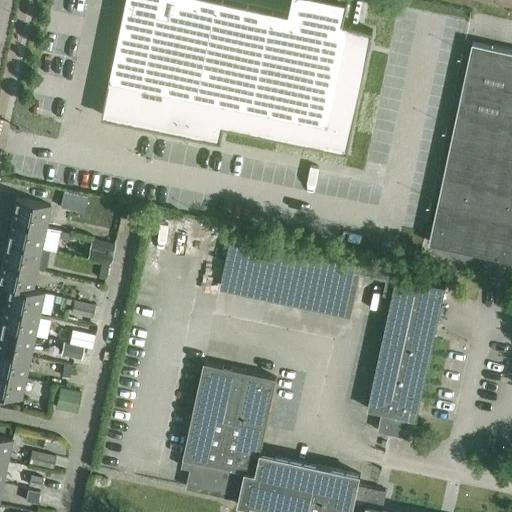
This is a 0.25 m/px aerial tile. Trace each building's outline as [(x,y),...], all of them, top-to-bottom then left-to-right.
[(348,153),(374,32),(343,25),(347,4),(328,0),(306,0),(303,17),(290,14),(221,0),(126,0),(125,6),(141,9),(121,105),(132,108),(145,110),(142,126),(221,143),(224,127),(348,153)] [(303,17),(306,0),(292,0),(290,14),(303,17)] [(125,6),(101,118),(142,126),(145,110),(132,108),(121,105),(141,9),(125,6)] [(511,51),(471,43),(429,243),(511,260),(511,51)] [(71,210),(75,194),(64,191),(60,207),(71,210)] [(16,198),(11,220),(46,227),(51,206),(16,198)] [(7,241),(41,249),(56,252),(60,232),(46,228),(46,227),(11,220),(7,241)] [(87,259),(110,264),(115,244),(92,239),(87,259)] [(7,241),(2,262),(37,270),(41,249),(7,241)] [(267,299),(350,317),(361,264),(279,246),(267,299)] [(0,272),(0,284),(9,286),(32,291),(32,290),(37,270),(2,262),(0,272)] [(367,409),(401,417),(397,435),(408,437),(412,419),(416,420),(446,287),(398,276),(399,272),(389,270),(384,294),(392,296),(367,409)] [(9,286),(5,307),(39,314),(44,293),(32,290),(32,291),(9,286)] [(71,313),(92,318),(95,305),(74,300),(71,313)] [(5,307),(0,328),(35,336),(39,314),(5,307)] [(0,328),(0,329),(0,350),(30,357),(35,336),(0,328)] [(83,347),(92,349),(95,335),(82,332),(79,346),(83,347)] [(83,347),(79,346),(69,344),(64,342),(61,354),(80,359),(83,347)] [(0,350),(0,372),(26,378),(30,357),(0,350)] [(183,458),(210,463),(204,491),(213,493),(213,494),(239,499),(238,504),(251,506),(252,501),(299,511),(397,511),(382,509),(386,490),(358,484),(360,474),(260,452),(277,378),(204,362),(183,458)] [(26,378),(0,372),(0,395),(21,400),(26,378)] [(60,388),(56,408),(76,412),(80,392),(60,388)] [(0,437),(0,460),(7,462),(12,440),(0,437)] [(29,463),(53,468),(56,456),(32,451),(29,463)] [(28,486),(41,489),(41,487),(43,478),(30,475),(28,486)] [(38,504),(40,492),(28,490),(25,501),(38,504)]
